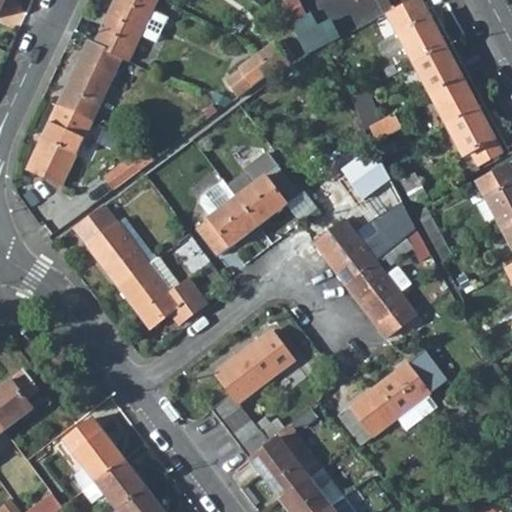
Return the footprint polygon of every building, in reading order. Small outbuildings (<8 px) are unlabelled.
[(156,0),(114,0),(94,45),(119,57),(128,61),(141,33),(152,9),(156,0)] [(296,0),(289,0),(280,5),(290,23),(305,16),(296,0)] [(444,46),(419,0),(408,0),(387,12),(413,63),(444,46)] [(152,9),(141,33),(153,38),(164,14),(152,9)] [(290,23),(306,56),(324,47),(334,41),(326,25),(318,30),(310,13),(305,16),(290,23)] [(278,78),(298,63),(277,36),(258,50),(274,71),(278,78)] [(89,120),(119,57),(94,45),(85,40),(55,104),(89,120)] [(461,78),(444,46),(413,63),(430,94),(461,78)] [(223,74),(239,97),(274,72),(258,50),(223,74)] [(430,94),(446,125),(478,108),(461,78),(430,94)] [(364,92),(351,98),(359,120),(373,115),(364,92)] [(55,104),(25,169),(60,184),(89,120),(55,104)] [(501,152),(478,108),(446,125),(460,151),(451,155),(463,178),(479,169),(477,164),(501,152)] [(377,139),(397,129),(391,114),(369,126),(377,139)] [(113,189),(153,160),(142,146),(102,174),(113,189)] [(254,183),(237,197),(258,224),(300,193),(268,152),(245,170),(254,183)] [(345,284),(375,261),(382,256),(416,229),(379,162),(351,184),(363,199),(379,187),(401,229),(382,244),(358,213),(346,222),(344,220),(313,242),(345,284)] [(511,172),(507,163),(476,179),(502,228),(511,222),(511,172)] [(426,198),(414,172),(398,180),(409,200),(419,202),(426,198)] [(228,184),(224,180),(201,197),(201,202),(211,216),(237,197),(228,184)] [(197,226),(218,256),(258,224),(237,197),(210,216),(197,226)] [(147,264),(115,223),(103,206),(73,227),(118,286),(147,264)] [(425,206),(424,206),(417,217),(441,261),(451,255),(425,206)] [(124,217),(115,223),(147,264),(155,257),(124,217)] [(511,222),(502,228),(511,246),(511,222)] [(432,259),(416,229),(382,256),(388,264),(410,247),(421,265),(432,259)] [(167,291),(177,284),(156,256),(155,257),(147,264),(167,291)] [(384,272),(375,261),(345,284),(385,337),(415,314),(397,290),(409,281),(395,264),(384,272)] [(177,284),(167,291),(147,264),(118,286),(149,327),(169,312),(178,324),(206,302),(187,276),(177,284)] [(269,331),(215,372),(231,393),(237,402),(292,360),(269,331)] [(337,413),(360,444),(392,419),(427,392),(446,378),(423,347),(337,413)] [(43,399),(20,369),(0,384),(0,423),(4,429),(43,399)] [(392,419),(402,431),(437,404),(427,392),(392,419)] [(237,402),(231,393),(211,409),(220,421),(241,406),(237,402)] [(220,421),(230,433),(250,418),(241,406),(220,421)] [(259,430),(267,440),(281,429),(272,418),(266,422),(263,417),(254,424),(259,430)] [(250,418),(230,433),(239,445),(259,430),(254,424),(250,418)] [(123,459),(92,419),(64,439),(95,481),(123,459)] [(269,442),(277,436),(309,478),(322,467),(288,423),(281,429),(267,440),(269,442)] [(239,445),(248,458),(269,442),(267,440),(259,430),(239,445)] [(248,458),(280,500),(309,478),(277,436),(269,442),(248,458)] [(84,489),(93,503),(105,493),(116,508),(144,486),(123,459),(95,481),(84,489)] [(309,478),(324,498),(329,505),(343,495),(322,467),(309,478)] [(289,511),(320,511),(329,505),(324,498),(309,478),(280,500),(289,511)] [(329,505),(334,511),(356,511),(352,506),(364,497),(355,485),(343,495),(329,505)] [(163,511),(144,486),(116,508),(110,511),(163,511)] [(53,493),(29,510),(30,511),(53,511),(54,511),(62,506),(53,493)] [(0,510),(1,511),(23,511),(13,498),(0,508),(0,510)]
